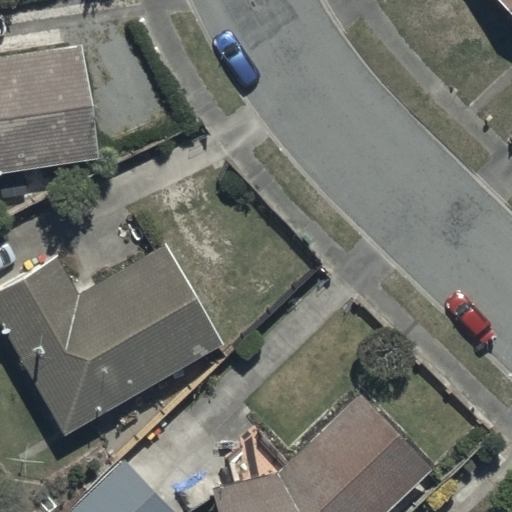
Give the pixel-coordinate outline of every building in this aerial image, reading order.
[(511,0),(490,0),(511,23),(511,0)] [(0,170),(91,158),(75,38),(62,40),(61,29),(0,37),(0,170)] [(55,250),(0,282),(0,334),(55,430),(212,339),(155,241),(76,287),(55,250)] [(267,468),(204,481),(211,511),(369,511),(422,466),(356,392),(267,468)] [(173,511),(174,511),(111,453),(57,511),(173,511)]
